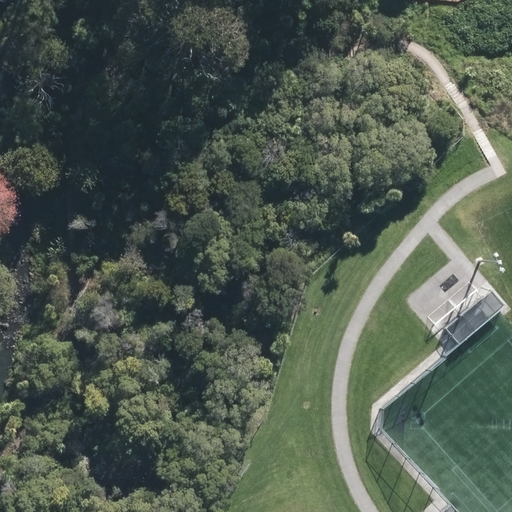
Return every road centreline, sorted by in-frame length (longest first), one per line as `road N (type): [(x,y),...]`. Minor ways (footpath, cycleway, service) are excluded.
road 1 (motorway): [(329,0),(384,511)]
road 2 (motorway): [(276,511),(221,0)]
